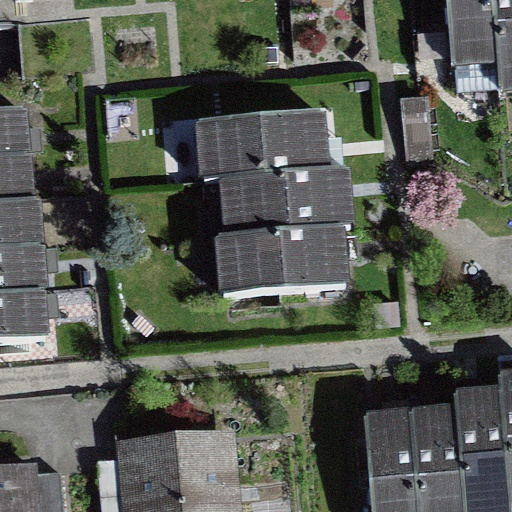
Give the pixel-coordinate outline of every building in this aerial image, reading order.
[(446,0),(454,95),(499,92),(491,0),(446,0)] [(511,0),(491,0),(499,92),(511,91),(511,0)] [(0,114),(0,159),(26,158),(22,112),(0,114)] [(205,184),(225,182),(324,174),(320,116),(200,125),(205,184)] [(0,206),(30,204),(26,158),(0,159),(0,206)] [(345,172),(324,174),(225,182),(229,239),(339,230),(350,229),(345,172)] [(0,206),(0,252),(40,249),(36,203),(30,204),(0,206)] [(339,230),(229,239),(219,240),(224,298),(343,289),(339,230)] [(40,249),(0,252),(0,298),(40,295),(44,295),(40,249)] [(0,298),(0,345),(44,342),(40,295),(0,298)] [(500,395),(510,507),(511,506),(511,379),(499,381),(500,395)] [(455,414),(464,511),(510,511),(510,507),(500,395),(454,399),(455,414)] [(464,511),(455,414),(409,418),(417,511),(464,511)] [(417,511),(409,418),(364,422),(371,511),(417,511)] [(227,511),(223,451),(132,458),(136,511),(227,511)] [(31,467),(0,469),(0,511),(64,511),(61,475),(32,478),(31,467)]
